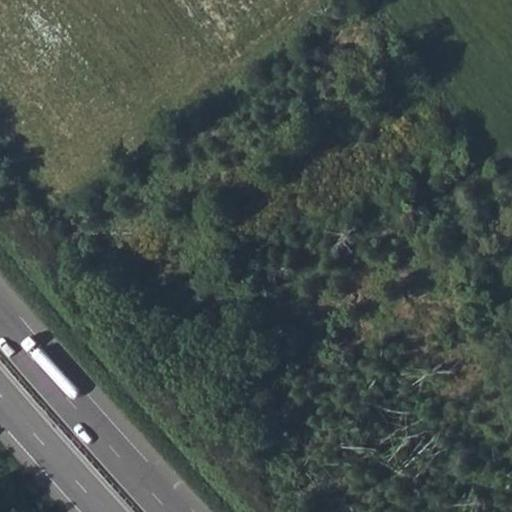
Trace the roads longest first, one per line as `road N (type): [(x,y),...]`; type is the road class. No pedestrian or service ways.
road 1 (trunk): [(170,511),(0,320)]
road 2 (trunk): [(0,394),(104,511)]
